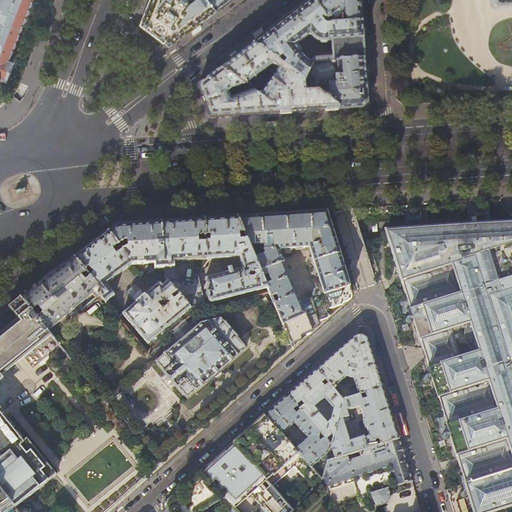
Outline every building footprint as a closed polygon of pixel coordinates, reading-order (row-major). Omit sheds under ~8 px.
[(0,0),(0,77),(6,80),(13,62),(8,60),(21,28),(31,0),(0,0)] [(149,0),(147,6),(140,24),(153,34),(168,45),(200,21),(216,9),(209,0),(149,0)] [(209,0),(216,9),(225,2),(227,0),(209,0)] [(320,20),(324,17),(311,0),(310,0),(278,24),(253,44),(304,81),(312,65),(307,62),(303,59),(294,46),(309,35),(310,36),(311,36),(312,38),(315,40),(316,41),(319,42),(322,43),(325,43),(327,41),(331,41),(332,61),(337,60),(364,59),(363,41),(362,22),(341,24),(330,24),(329,25),(327,26),(325,25),(320,20)] [(311,0),(324,17),(327,20),(334,15),(337,18),(340,15),(341,24),(362,22),(360,0),(311,0)] [(236,56),(220,68),(243,85),(244,86),(266,69),(275,76),(260,97),(280,111),(280,113),(300,112),(338,109),(338,106),(304,81),(253,44),(236,56)] [(364,59),(337,60),(332,61),(313,62),(312,65),(304,81),(338,106),(338,109),(362,108),(367,102),(365,80),(364,59)] [(232,89),(243,85),(220,68),(209,77),(198,85),(211,118),(280,113),(280,111),(260,97),(252,91),(232,99),(231,97),(230,97),(229,93),(230,93),(229,91),(232,89)] [(348,290),(348,289),(348,288),(350,287),(345,270),(332,230),(326,210),(288,213),(257,215),(237,216),(245,236),(247,241),(249,246),(263,246),(263,250),(264,254),(254,258),(262,277),(268,275),(271,283),(265,285),(267,288),(271,297),(276,295),(279,302),(274,304),(291,347),(295,345),(294,343),(302,339),(301,337),(301,335),(312,331),(320,324),(318,321),(323,319),(327,318),(331,315),(329,309),(341,306),(341,304),(345,303),(347,300),(349,298),(349,295),(349,293),(348,290)] [(206,291),(209,301),(210,302),(211,302),(212,303),(267,288),(265,285),(262,277),(254,258),(249,246),(247,241),(241,244),(240,238),(245,236),(237,216),(223,217),(204,219),(205,237),(210,236),(211,242),(206,243),(207,260),(239,258),(242,269),(231,272),(230,268),(227,269),(227,273),(204,279),(205,280),(206,280),(208,289),(207,290),(207,291),(206,291)] [(184,220),(161,222),(162,240),(168,239),(168,245),(163,246),(164,269),(175,268),(174,262),(207,260),(206,243),(198,243),(197,237),(205,237),(204,219),(184,220)] [(117,224),(108,232),(118,246),(123,242),(126,242),(126,248),(122,251),(132,265),(154,264),(154,269),(164,269),(163,246),(157,246),(156,240),(162,240),(161,222),(141,223),(117,224)] [(511,222),(490,224),(386,231),(389,239),(388,239),(424,352),(473,511),(490,511),(511,505),(511,222)] [(112,251),(118,246),(108,232),(92,244),(73,258),(84,271),(88,268),(92,273),(90,278),(102,292),(99,295),(105,303),(114,295),(106,285),(132,265),(122,251),(115,256),(112,251)] [(85,275),(84,271),(73,258),(62,266),(37,285),(20,298),(48,331),(92,294),(95,298),(99,295),(102,292),(90,278),(89,277),(84,281),(81,277),(84,275),(85,275)] [(174,271),(175,268),(164,269),(165,278),(167,281),(177,293),(179,296),(190,308),(194,312),(206,309),(197,277),(195,280),(194,281),(191,283),(189,284),(187,284),(185,284),(182,283),(179,282),(178,280),(177,280),(175,277),(174,274),(174,273),(174,271)] [(171,297),(177,293),(167,281),(162,286),(161,285),(160,283),(160,284),(158,284),(157,283),(156,284),(156,285),(144,295),(144,294),(143,295),(139,290),(131,297),(135,302),(134,303),(134,304),(122,314),(147,344),(190,308),(179,296),(174,301),(171,297)] [(52,336),(48,331),(20,298),(9,307),(19,320),(2,333),(23,359),(52,336)] [(178,387),(187,398),(195,391),(195,392),(198,390),(236,357),(238,356),(237,355),(246,348),(237,337),(237,336),(224,321),(224,322),(220,318),(219,318),(219,319),(201,323),(155,361),(164,372),(164,373),(165,375),(166,374),(175,386),(176,387),(177,388),(178,387)] [(23,359),(2,333),(0,334),(0,374),(2,376),(23,359)] [(336,351),(317,369),(332,389),(346,376),(353,378),(358,395),(360,394),(365,393),(382,387),(374,362),(366,336),(357,333),(336,351)] [(34,367),(59,345),(52,336),(27,359),(34,367)] [(317,369),(304,380),(287,395),(324,437),(328,441),(331,445),(343,401),(332,389),(317,369)] [(23,442),(0,413),(0,409),(0,410),(0,409),(0,382),(3,380),(1,377),(2,376),(0,374),(0,490),(15,508),(56,475),(26,439),(23,442)] [(375,440),(379,439),(381,444),(384,443),(399,439),(390,411),(382,387),(365,393),(366,398),(361,400),(360,394),(358,395),(343,399),(343,401),(331,445),(331,446),(335,459),(368,448),(376,446),(375,440)] [(267,418),(282,434),(295,424),(307,438),(295,448),(297,451),(312,467),(329,454),(331,446),(331,445),(328,441),(323,445),(322,443),(324,437),(287,395),(278,403),(265,415),(267,418)] [(267,418),(253,430),(252,428),(250,430),(244,435),(245,437),(235,446),(265,478),(297,451),(295,448),(282,434),(267,418)] [(405,458),(399,439),(384,443),(385,449),(370,454),(368,448),(335,459),(328,461),(323,479),(325,487),(326,487),(326,486),(352,478),(358,497),(370,493),(388,488),(412,481),(405,458)] [(266,480),(265,478),(235,446),(233,443),(217,457),(201,471),(212,483),(213,482),(214,483),(216,481),(218,484),(215,487),(216,488),(234,509),(250,495),(261,507),(260,508),(263,511),(265,511),(267,511),(290,511),(293,510),(270,484),(266,488),(262,483),(266,480)] [(212,483),(201,471),(185,485),(167,501),(166,508),(168,511),(201,511),(220,500),(227,511),(237,511),(234,509),(216,488),(211,492),(208,488),(212,484),(212,483)] [(370,493),(376,507),(386,503),(390,496),(388,488),(370,493)] [(0,511),(17,511),(15,508),(0,490),(0,511)]
